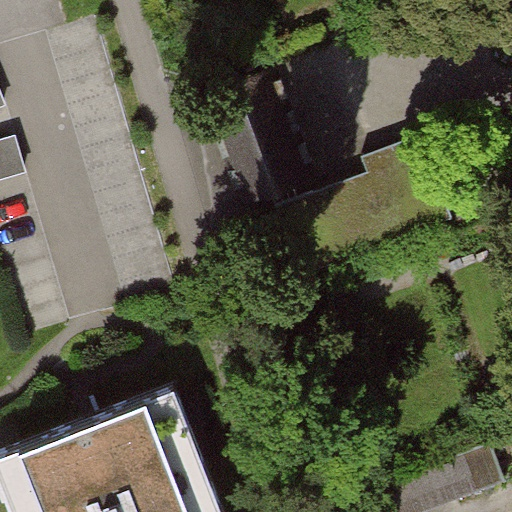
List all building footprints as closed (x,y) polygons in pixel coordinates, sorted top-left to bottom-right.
[(0,109),(15,107),(7,60),(0,60),(0,109)] [(420,151),(318,182),(284,72),(252,82),(303,253),(439,213),(420,151)] [(30,138),(0,140),(0,180),(34,177),(30,138)] [(0,502),(3,511),(215,511),(171,390),(0,452),(0,502)] [(369,481),(378,511),(411,511),(505,482),(492,441),(369,481)]
